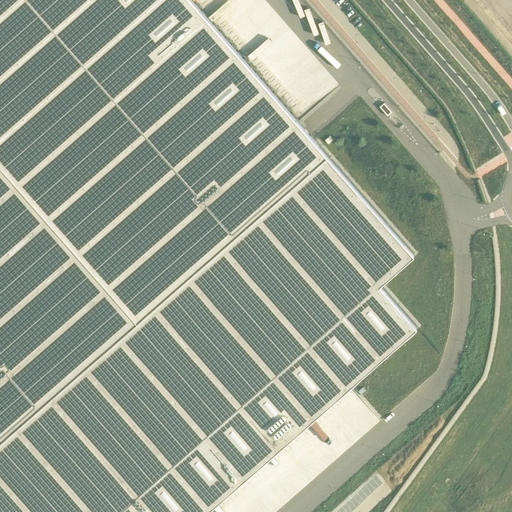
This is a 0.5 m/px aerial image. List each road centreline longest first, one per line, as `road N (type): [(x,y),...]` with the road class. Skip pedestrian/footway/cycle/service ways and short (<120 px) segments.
road 1 (tertiary): [(386,0),(478,106),(511,161)]
road 2 (tertiary): [(511,125),(408,0)]
